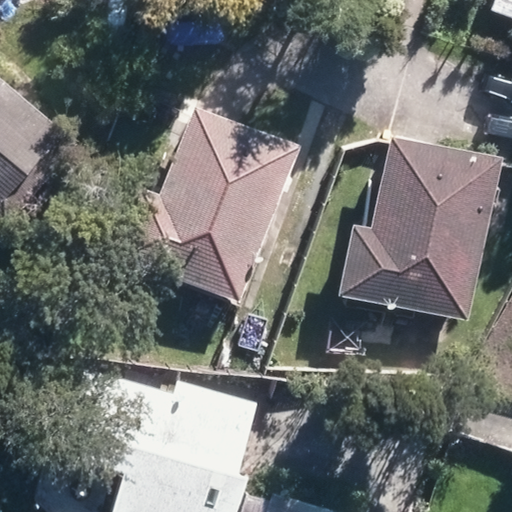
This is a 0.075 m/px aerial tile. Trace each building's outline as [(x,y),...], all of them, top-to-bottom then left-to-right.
[(511,0),(480,0),(477,11),(511,22),(511,0)] [(77,116),(0,48),(0,199),(2,201),(77,116)] [(127,241),(248,288),(310,131),(206,90),(171,177),(155,170),(127,241)] [(510,138),(405,115),(384,211),(365,207),(349,278),(474,305),(510,138)] [(240,511),(256,460),(246,457),(264,391),(186,368),(182,380),(154,372),(146,398),(102,384),(84,439),(136,455),(120,506),(141,511),(240,511)] [(378,511),(381,503),(285,473),(272,511),(378,511)]
